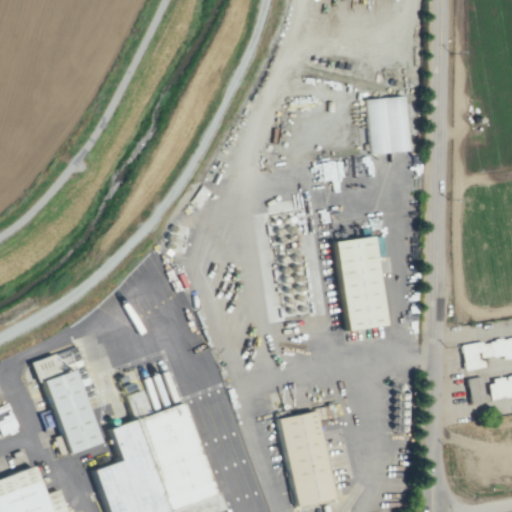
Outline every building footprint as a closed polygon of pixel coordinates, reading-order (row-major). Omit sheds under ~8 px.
[(405,151),(402,96),(363,98),(366,153),(405,151)] [(368,240),(329,246),(344,334),(382,327),(368,240)] [(511,356),(511,336),(457,345),(461,370),(481,367),(480,357),(500,354),(500,358),(511,356)] [(27,362),(34,380),(58,371),(50,353),(27,362)] [(62,453),(93,443),(70,369),(39,379),(62,453)] [(511,395),(511,375),(484,379),(486,399),(511,395)] [(483,401),(479,376),(463,378),(467,404),(483,401)] [(222,511),(180,403),(105,432),(117,465),(83,478),(96,511),(222,511)] [(318,414),(280,420),(294,508),(333,501),(318,414)] [(63,511),(56,489),(39,494),(30,466),(0,475),(0,511),(63,511)]
